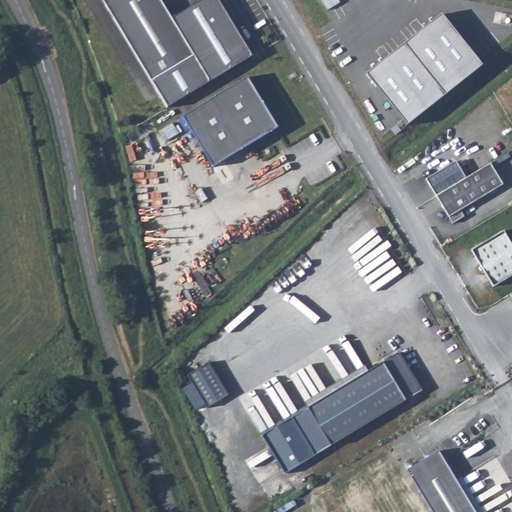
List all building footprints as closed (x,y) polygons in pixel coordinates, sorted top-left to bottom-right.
[(101,0),(151,82),(194,56),(171,18),(159,0),(101,0)] [(218,0),(201,0),(171,18),(194,56),(151,82),(167,108),(253,57),(218,0)] [(364,72),(404,125),(483,66),(443,14),(364,72)] [(277,128),(247,78),(181,117),(212,168),(277,128)] [(425,180),(435,197),(465,180),(455,162),(425,180)] [(465,180),(435,197),(452,225),(463,218),(459,212),(502,187),(490,165),(465,180)] [(471,251),(493,288),(511,276),(511,246),(503,232),(471,251)] [(398,354),(366,373),(389,411),(421,392),(398,354)] [(204,407),(225,395),(206,363),(185,375),(204,407)] [(389,411),(366,373),(260,437),(284,475),(389,411)] [(473,511),(438,453),(406,472),(429,511),(473,511)]
